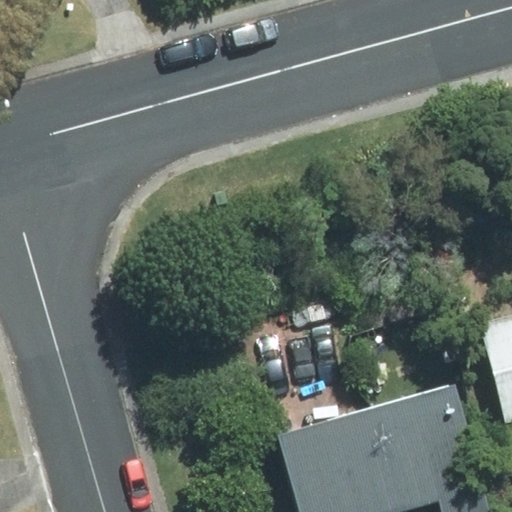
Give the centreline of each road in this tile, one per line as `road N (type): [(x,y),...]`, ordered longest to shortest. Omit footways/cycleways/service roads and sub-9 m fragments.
road 1 (tertiary): [(511,7),(0,148)]
road 2 (residential): [(104,511),(0,155)]
